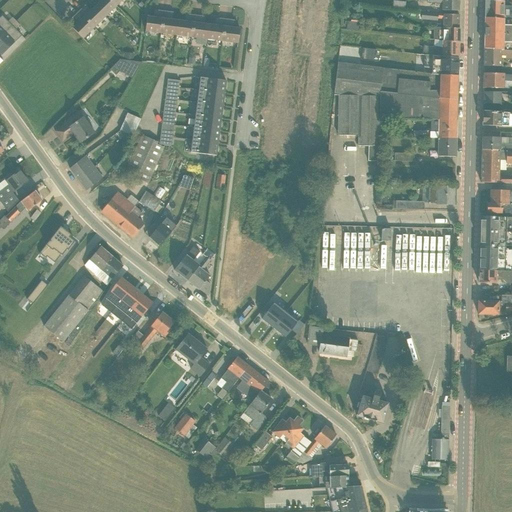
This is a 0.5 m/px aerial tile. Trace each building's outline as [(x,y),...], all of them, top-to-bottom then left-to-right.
[(109,20),(120,9),(111,0),(107,0),(98,9),(109,20)] [(111,0),(120,9),(129,0),(111,0)] [(437,0),(437,15),(455,15),(455,0),(437,0)] [(482,20),(500,20),(500,1),(482,1),(482,20)] [(429,20),(429,15),(427,15),(427,6),(417,6),(418,13),(414,14),(414,21),(429,20)] [(98,31),(109,20),(98,9),(87,20),(98,31)] [(437,15),(437,29),(455,29),(455,15),(437,15)] [(0,39),(12,27),(1,16),(0,16),(0,39)] [(139,33),(155,35),(157,19),(141,17),(139,33)] [(155,35),(171,36),(173,21),(157,19),(155,35)] [(87,42),(98,31),(87,20),(76,31),(87,42)] [(482,34),(500,34),(500,20),(482,20),(482,34)] [(171,36),(186,38),(188,23),(173,21),(171,36)] [(186,38),(202,40),(204,25),(188,23),(186,38)] [(202,40),(218,42),(220,27),(204,25),(202,40)] [(427,26),(426,45),(435,45),(435,26),(427,26)] [(0,39),(0,52),(5,57),(24,38),(12,27),(0,39)] [(218,42),(234,44),(236,29),(220,27),(218,42)] [(436,43),(454,44),(455,29),(437,29),(436,43)] [(482,34),(482,51),(500,51),(500,34),(482,34)] [(427,45),(402,43),(401,58),(426,60),(427,45)] [(436,43),(436,59),(454,59),(454,44),(436,43)] [(120,51),(117,58),(112,55),(104,70),(110,73),(113,68),(126,76),(134,62),(125,57),(126,55),(120,51)] [(482,68),(500,68),(500,51),(482,51),(482,68)] [(435,76),(454,77),(454,59),(436,59),(435,76)] [(434,120),(452,120),(453,101),(435,101),(435,76),(338,63),(333,97),(337,97),(337,137),(357,137),(357,147),(366,148),(367,162),(376,162),(378,120),(434,120)] [(480,89),(502,89),(502,75),(481,74),(480,89)] [(435,76),(435,101),(453,101),(454,77),(435,76)] [(159,77),(154,143),(166,144),(171,78),(159,77)] [(197,90),(224,94),(226,82),(199,78),(197,90)] [(196,104),(223,107),(224,94),(197,90),(196,104)] [(481,93),(480,112),(499,113),(500,93),(481,93)] [(194,116),(221,120),(223,107),(196,104),(194,116)] [(126,126),(130,128),(134,117),(120,112),(113,129),(123,133),(126,126)] [(480,127),(499,127),(499,113),(480,112),(480,127)] [(74,145),(92,134),(81,115),(63,126),(74,145)] [(192,128),(220,132),(221,120),(194,116),(192,128)] [(434,120),(434,140),(452,140),(452,120),(434,120)] [(191,141),(218,145),(220,132),(192,128),(191,141)] [(132,167),(145,172),(153,151),(145,149),(149,140),(134,135),(125,160),(133,163),(132,167)] [(480,139),(480,151),(498,151),(498,139),(480,139)] [(433,157),(451,158),(452,140),(434,140),(433,157)] [(189,154),(217,157),(218,145),(191,141),(189,154)] [(499,163),(511,163),(511,149),(500,149),(499,163)] [(479,184),(498,184),(498,151),(480,151),(479,184)] [(387,152),(387,161),(406,161),(405,152),(387,152)] [(66,169),(74,180),(91,167),(83,156),(66,169)] [(82,190),(100,177),(91,167),(74,180),(82,190)] [(10,193),(24,183),(16,171),(2,181),(10,193)] [(286,189),(288,175),(264,172),(263,176),(261,176),(260,186),(265,187),(286,189)] [(211,173),(209,187),(216,188),(218,174),(211,173)] [(263,200),(284,202),(286,189),(265,187),(265,191),(263,191),(262,200),(263,200)] [(424,204),(450,205),(451,188),(425,187),(424,204)] [(138,190),(131,201),(147,210),(154,199),(138,190)] [(509,216),(510,192),(487,191),(486,215),(509,216)] [(21,212),(36,202),(29,192),(14,202),(21,212)] [(115,227),(132,207),(114,192),(97,212),(115,227)] [(282,216),(284,202),(263,200),(263,205),(262,204),(260,213),(262,213),(282,216)] [(387,211),(416,212),(416,201),(388,200),(387,211)] [(0,212),(0,213),(4,220),(15,212),(10,205),(0,212)] [(115,227),(128,238),(145,218),(132,207),(115,227)] [(281,229),(282,216),(262,213),(261,218),(260,218),(259,226),(271,228),(281,229)] [(148,237),(158,246),(175,227),(165,218),(148,237)] [(478,218),(478,249),(496,249),(496,219),(478,218)] [(185,225),(183,238),(192,239),(194,226),(185,225)] [(270,242),(271,228),(259,226),(250,225),(250,227),(245,226),(244,239),(270,242)] [(73,242),(57,229),(39,253),(56,265),(73,242)] [(106,283),(120,267),(96,247),(82,263),(106,283)] [(477,261),(496,261),(496,249),(478,249),(477,261)] [(183,281),(194,266),(180,256),(169,271),(183,281)] [(477,261),(477,273),(495,273),(496,261),(477,261)] [(183,281),(196,291),(207,275),(194,266),(183,281)] [(226,291),(240,303),(255,284),(236,269),(230,277),(235,280),(226,291)] [(477,285),(495,285),(495,273),(477,273),(477,285)] [(101,294),(82,278),(42,326),(62,342),(101,294)] [(101,306),(110,314),(131,287),(120,278),(104,299),(106,300),(101,306)] [(142,296),(131,287),(110,314),(121,322),(142,296)] [(130,330),(152,303),(142,296),(121,322),(130,330)] [(511,298),(500,298),(500,307),(504,307),(511,307),(511,306),(511,298)] [(477,318),(498,317),(498,301),(477,302),(477,318)] [(272,329),(285,313),(273,304),(261,319),(272,329)] [(97,307),(88,326),(99,331),(108,312),(97,307)] [(158,339),(171,324),(157,312),(144,327),(158,339)] [(296,322),(285,313),(272,329),(284,338),(296,322)] [(190,367),(204,350),(183,333),(169,350),(190,367)] [(314,354),(343,359),(346,339),(317,334),(314,354)] [(384,358),(379,338),(366,341),(370,359),(371,359),(373,367),(378,366),(376,360),(384,358)] [(235,379),(246,366),(233,356),(223,369),(235,379)] [(258,393),(265,382),(246,366),(235,379),(255,395),(258,393)] [(201,385),(209,375),(205,371),(197,381),(201,385)] [(258,393),(255,395),(240,413),(250,421),(267,400),(258,393)] [(355,418),(382,426),(388,405),(360,398),(355,418)] [(158,420),(170,409),(163,401),(151,413),(158,420)] [(448,408),(440,408),(440,412),(437,412),(437,420),(439,420),(439,437),(447,437),(448,408)] [(166,427),(176,435),(189,420),(179,412),(166,427)] [(278,442),(297,419),(294,416),(289,422),(285,419),(281,423),(278,421),(268,433),(278,442)] [(278,442),(289,450),(300,437),(296,434),(299,430),(295,427),(300,421),(297,419),(278,442)] [(322,448),(333,436),(322,427),(311,439),(322,448)] [(160,440),(170,445),(175,434),(165,429),(160,440)] [(253,451),(264,436),(257,431),(246,446),(253,451)] [(205,462),(223,442),(217,437),(209,446),(198,436),(188,447),(205,462)] [(429,462),(446,462),(447,437),(439,437),(431,437),(429,462)] [(277,457),(285,465),(293,457),(285,449),(277,457)] [(318,478),(347,476),(346,465),(335,465),(334,461),(311,465),(307,468),(308,478),(318,478)] [(318,488),(325,488),(347,487),(347,476),(318,478),(318,488)] [(331,511),(354,511),(366,509),(360,486),(347,487),(325,488),(331,511)] [(271,488),(270,498),(288,498),(289,489),(271,488)] [(234,497),(234,508),(247,508),(247,496),(234,497)]
